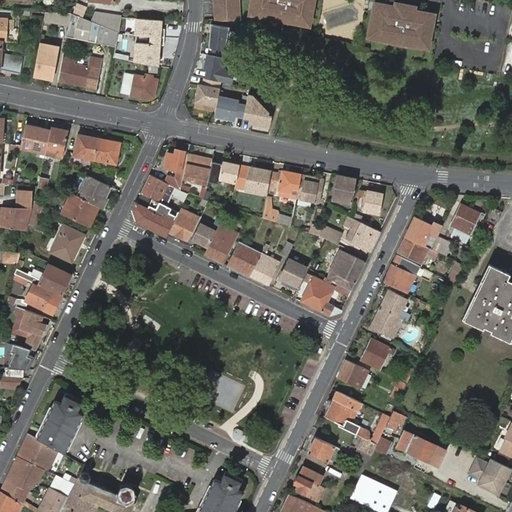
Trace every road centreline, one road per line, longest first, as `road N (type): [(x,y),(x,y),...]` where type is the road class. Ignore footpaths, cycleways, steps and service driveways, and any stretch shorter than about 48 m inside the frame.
road 1 (residential): [(161,124),(415,174)]
road 2 (residential): [(50,357),(279,470)]
road 3 (residential): [(114,222),(343,332)]
road 4 (residential): [(343,332),(415,174)]
road 5 (residential): [(0,92),(161,124)]
road 6 (residential): [(279,470),(343,332)]
road 7 (residential): [(114,222),(50,357)]
road 8 (residential): [(195,0),(187,58),(161,124)]
road 9 (residential): [(0,467),(50,357)]
